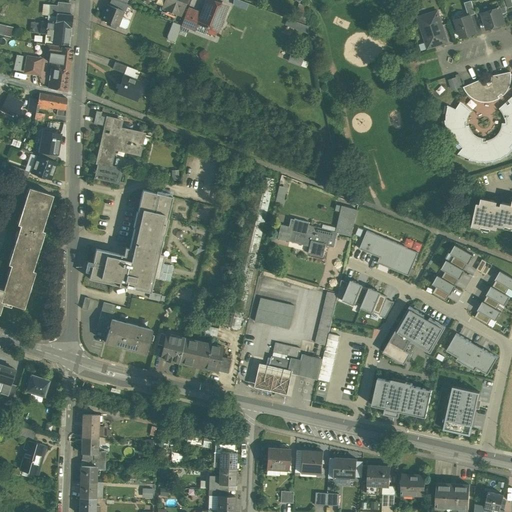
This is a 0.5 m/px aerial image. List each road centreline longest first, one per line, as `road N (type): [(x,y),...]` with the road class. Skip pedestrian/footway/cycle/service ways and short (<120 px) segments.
road 1 (residential): [(69,362),(83,0)]
road 2 (tertiary): [(259,405),(511,462)]
road 3 (tertiary): [(69,362),(259,405)]
road 4 (track): [(68,404),(252,442)]
